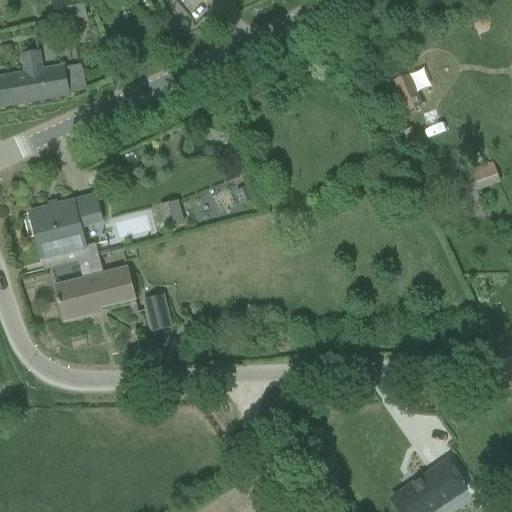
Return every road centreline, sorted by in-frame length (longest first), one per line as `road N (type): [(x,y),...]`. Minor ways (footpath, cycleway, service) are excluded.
road 1 (unclassified): [(511,364),(226,381),(94,380),(55,361),(0,246)]
road 2 (tertiary): [(0,157),(341,0)]
road 3 (track): [(310,511),(226,381)]
